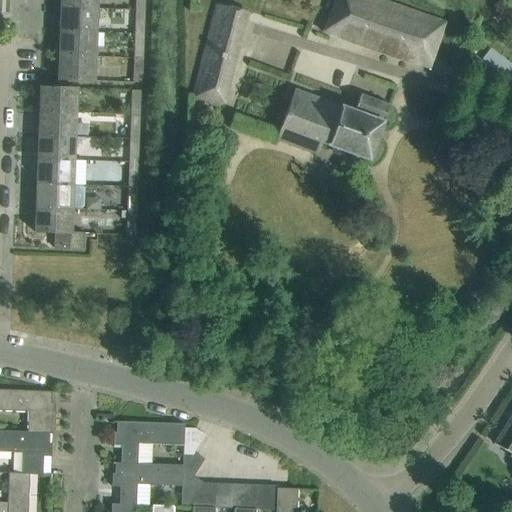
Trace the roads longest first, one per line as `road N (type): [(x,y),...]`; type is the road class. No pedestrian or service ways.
road 1 (residential): [(379,511),(286,436),(220,408),(0,350)]
road 2 (residential): [(381,511),(430,465),(511,357)]
